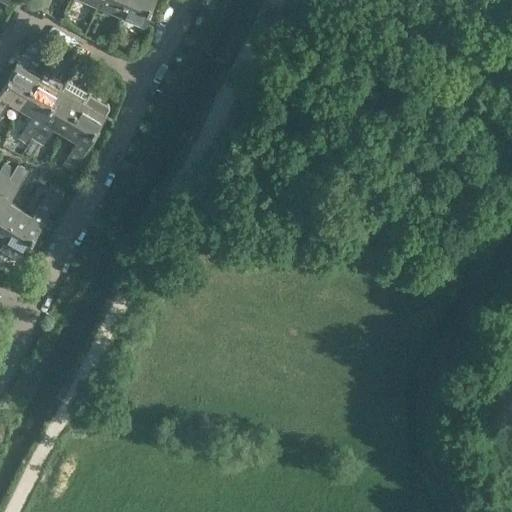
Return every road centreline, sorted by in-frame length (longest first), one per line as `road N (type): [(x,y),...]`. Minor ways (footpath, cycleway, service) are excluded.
road 1 (track): [(11,511),(269,0)]
road 2 (tertiary): [(32,313),(146,78)]
road 3 (residential): [(146,78),(23,14),(0,60)]
road 4 (unclassified): [(511,57),(395,0)]
